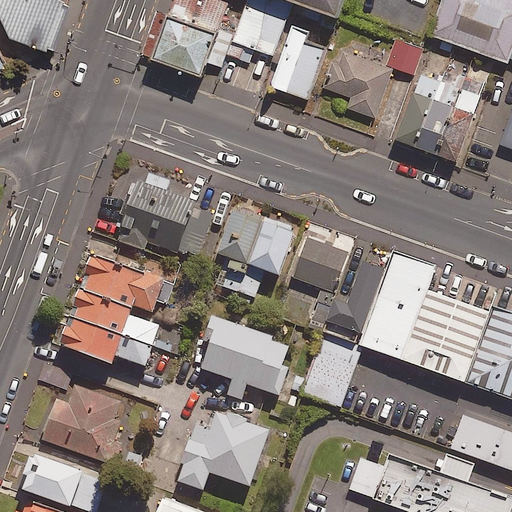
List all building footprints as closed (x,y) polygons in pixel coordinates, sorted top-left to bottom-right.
[(0,0),(0,22),(9,38),(49,53),(67,4),(56,0),(0,0)] [(237,0),(176,0),(154,60),(208,80),(237,0)] [(294,13),(259,0),(249,0),(234,43),(277,58),(294,13)] [(341,0),(296,0),(336,15),(341,0)] [(511,0),(446,0),(435,32),(511,60),(511,0)] [(429,13),(401,2),(393,25),(421,35),(429,13)] [(338,39),(301,26),(280,82),(317,95),(338,39)] [(424,49),(396,40),(388,66),(416,75),(424,49)] [(394,70),(338,50),(325,88),(353,98),(350,109),(376,119),(394,70)] [(486,111),(424,88),(405,141),(467,163),(486,111)] [(168,182),(149,175),(145,187),(135,184),(116,242),(145,252),(147,243),(199,260),(213,216),(193,209),(195,203),(164,193),(168,182)] [(240,294),(266,222),(236,212),(220,257),(233,262),(224,288),(240,294)] [(266,222),(240,294),(256,299),(265,273),(281,279),(297,233),(266,222)] [(440,266),(396,250),(362,345),(406,361),(432,290),(440,266)] [(175,287),(95,259),(62,350),(114,368),(117,359),(147,370),(162,329),(132,318),(135,309),(155,316),(160,303),(168,306),(175,287)] [(511,292),(502,289),(494,311),(468,384),(511,399),(511,292)] [(432,290),(406,361),(468,384),(494,311),(432,290)] [(275,340),(214,319),(205,346),(211,348),(204,372),(236,383),(231,398),(243,402),(248,388),(282,399),(291,372),(285,370),(292,350),(273,344),(275,340)] [(363,349),(326,335),(304,396),(341,409),(363,349)] [(128,406),(74,387),(69,402),(60,399),(45,442),(115,467),(122,446),(115,443),(128,406)] [(252,490),(272,434),(248,425),(249,423),(218,412),(212,430),(198,425),(178,484),(205,493),(211,476),(252,490)] [(511,431),(466,415),(453,450),(511,470),(511,431)] [(511,511),(511,495),(393,454),(389,467),(363,458),(351,490),(376,499),(375,500),(409,511),(511,511)] [(97,511),(107,484),(34,459),(22,493),(76,511),(97,511)] [(199,511),(162,499),(157,511),(199,511)] [(49,511),(23,503),(19,511),(49,511)]
